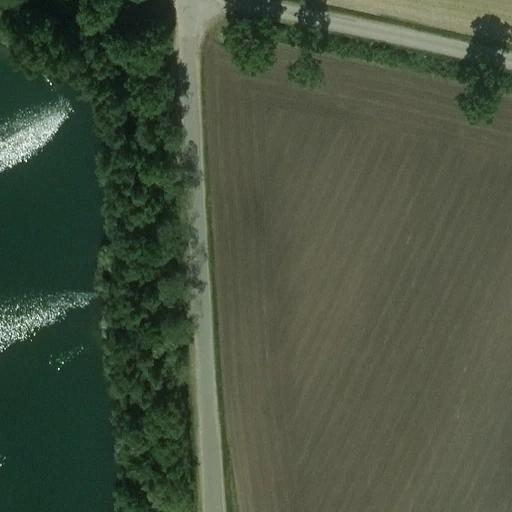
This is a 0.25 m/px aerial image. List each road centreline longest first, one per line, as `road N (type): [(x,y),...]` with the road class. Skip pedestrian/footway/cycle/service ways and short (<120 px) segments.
road 1 (unclassified): [(219,511),(188,0)]
road 2 (unclassified): [(223,0),(511,61)]
